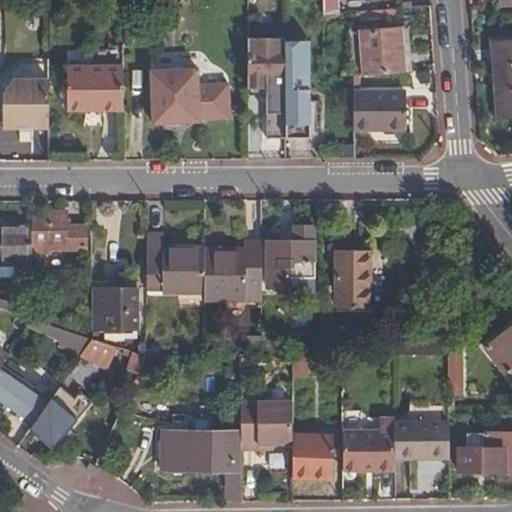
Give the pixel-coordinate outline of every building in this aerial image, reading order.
[(322,0),(323,13),(339,11),(338,0),(322,0)] [(362,32),(365,75),(402,72),(398,29),(362,32)] [(365,75),(362,32),(349,34),(352,76),(365,75)] [(285,38),(247,38),(248,55),(248,88),(261,88),(261,95),(267,95),(267,138),(286,138),(286,137),(286,131),(285,104),(286,96),(286,88),(285,38)] [(287,40),(286,88),(286,96),(285,104),(286,131),(286,137),(311,136),(312,39),(287,40)] [(511,45),(494,47),(499,117),(511,116),(511,45)] [(96,111),(124,111),(124,75),(124,51),(96,52),(96,65),(66,67),(66,112),(85,112),(86,109),(95,109),(96,111)] [(23,65),(13,80),(49,79),(49,64),(23,65)] [(151,71),(155,124),(160,124),(197,122),(202,121),(202,119),(232,117),(230,83),(199,85),(198,68),(151,71)] [(50,127),(49,79),(13,80),(3,94),(4,128),(21,127),(21,126),(32,126),(32,127),(50,127)] [(374,94),(354,94),(354,129),(406,128),(406,91),(375,92),(374,94)] [(197,122),(160,124),(166,128),(173,131),(180,131),(183,130),(190,127),(194,125),(197,122)] [(50,219),(34,219),(34,225),(34,266),(34,269),(50,269),(51,286),(68,286),(67,241),(67,212),(50,211),(50,219)] [(0,265),(34,266),(34,225),(0,224),(0,265)] [(166,293),(204,294),(204,251),(165,252),(164,237),(149,238),(149,291),(166,291),(166,293)] [(204,303),(261,302),(261,243),(245,243),(245,250),(204,251),(204,294),(204,303)] [(313,279),(313,244),(266,243),(266,262),(283,262),(284,279),(313,279)] [(369,252),(336,252),(336,307),(368,307),(369,252)] [(141,291),(94,291),(95,330),(141,329),(141,291)] [(0,310),(34,321),(34,313),(0,300),(0,310)] [(511,323),(485,346),(511,377),(511,323)] [(64,345),(82,359),(95,340),(73,333),(64,345)] [(249,337),(248,358),(260,357),(260,338),(249,337)] [(275,337),(263,337),(262,355),(275,355),(275,337)] [(435,338),(408,339),(408,355),(436,356),(435,338)] [(435,338),(436,356),(451,355),(451,338),(435,338)] [(391,339),(390,356),(394,356),(408,355),(408,339),(391,339)] [(107,369),(114,346),(95,340),(82,359),(80,361),(107,369)] [(162,345),(152,346),(152,357),(163,357),(162,345)] [(468,345),(466,345),(452,355),(453,396),(469,396),(468,345)] [(0,368),(8,357),(0,351),(0,368)] [(138,375),(145,359),(126,351),(119,367),(138,375)] [(0,368),(0,399),(35,423),(49,404),(55,396),(47,391),(51,385),(8,357),(0,368)] [(306,357),(290,357),(290,379),(307,379),(306,357)] [(49,404),(35,423),(31,429),(54,445),(93,402),(81,393),(75,401),(60,389),(55,396),(49,404)] [(290,398),(239,398),(240,428),(240,448),(257,448),(257,442),(273,441),(290,441),(291,436),(290,398)] [(210,419),(190,420),(190,429),(210,429),(210,419)] [(340,470),(395,470),(395,459),(394,422),(379,422),(379,429),(340,430),(340,470)] [(429,460),(452,460),(452,423),(394,422),(395,459),(417,459),(417,455),(428,455),(429,460)] [(222,472),(223,501),(241,501),(240,448),(240,428),(210,429),(190,429),(161,430),(162,471),(222,472)] [(485,448),(459,449),(459,472),(504,472),(511,469),(511,434),(485,434),(485,448)] [(329,436),(291,436),(290,441),(291,470),(330,470),(329,436)]
